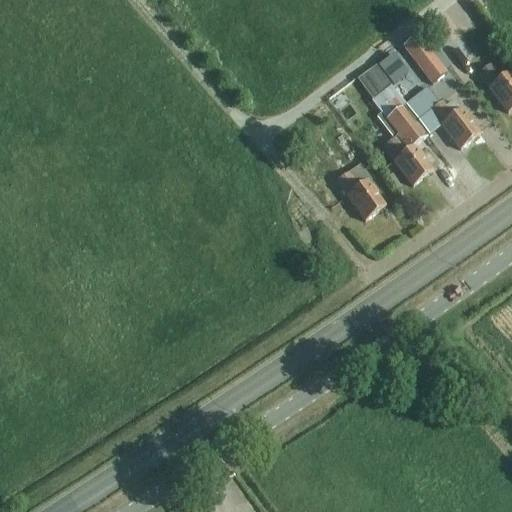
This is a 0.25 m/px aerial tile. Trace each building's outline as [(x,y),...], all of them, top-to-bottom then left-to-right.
[(457,14),(437,20),(442,35),(462,29),(457,14)] [(446,76),(416,38),(402,49),(401,48),(388,58),(400,73),(413,64),(431,88),(446,76)] [(507,116),(511,111),(511,80),(497,61),(478,76),(489,90),(488,91),(507,116)] [(393,164),(412,190),(432,174),(413,149),(425,139),(403,109),(401,110),(387,91),(371,104),(385,122),(381,125),(393,142),(383,149),(394,164),(393,164)] [(444,110),(439,105),(430,112),(441,127),(440,128),(459,153),(479,137),(460,113),(458,114),(450,104),(444,110)] [(358,168),(354,170),(336,183),(347,198),(346,199),(364,224),(384,210),(366,184),(369,182),(358,168)]
